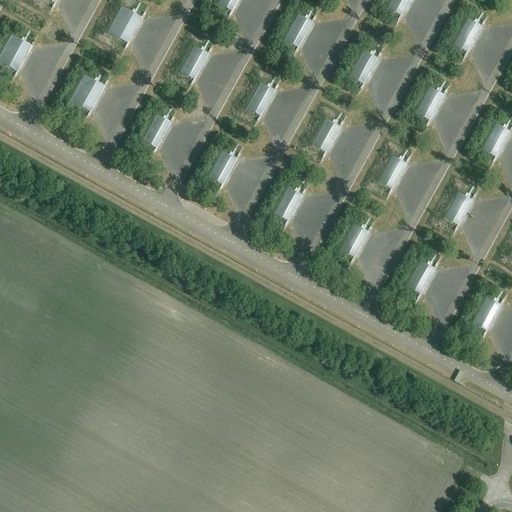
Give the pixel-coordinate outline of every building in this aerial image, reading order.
[(238,0),(220,0),(218,6),(231,13),(238,0)] [(410,0),(393,0),(388,10),(401,18),(410,0)] [(140,20),(120,9),(106,35),(126,46),(140,20)] [(314,25),(301,18),(287,44),(300,51),(314,25)] [(481,28),(468,21),(453,46),(467,54),(481,28)] [(28,48),(9,38),(0,53),(0,66),(14,74),(28,48)] [(207,57),(194,50),(179,75),(193,83),(207,57)] [(378,60),(364,53),(350,79),(364,86),(378,60)] [(102,89),(82,78),(68,104),(88,115),(102,89)] [(276,95),(263,88),(249,113),(262,121),(276,95)] [(443,96),(430,89),(416,115),(429,122),(443,96)] [(169,126),(156,118),(142,144),(155,152),(169,126)] [(339,130),(326,122),(312,148),(325,156),(339,130)] [(510,133),(496,125),(482,151),(496,158),(510,133)] [(238,164),(225,156),(211,182),(224,189),(238,164)] [(405,166),(392,159),(378,184),(391,192),(405,166)] [(302,199),(288,191),(274,217),(288,224),(302,199)] [(471,202),(458,195),(444,221),(457,228),(471,202)] [(368,235),(354,227),(340,253),(353,260),(368,235)] [(434,271),(420,264),(406,289),(420,297),(434,271)] [(500,307),(486,300),(472,326),(486,333),(500,307)]
